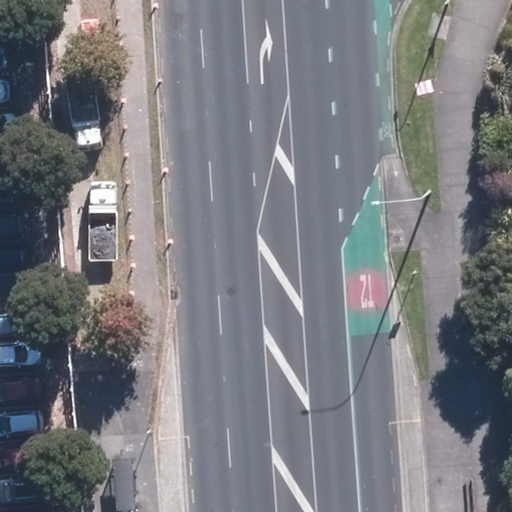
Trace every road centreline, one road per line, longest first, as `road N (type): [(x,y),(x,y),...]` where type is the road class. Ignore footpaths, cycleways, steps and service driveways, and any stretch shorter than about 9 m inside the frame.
road 1 (primary): [(233,511),(197,0)]
road 2 (primary): [(332,0),(366,511)]
